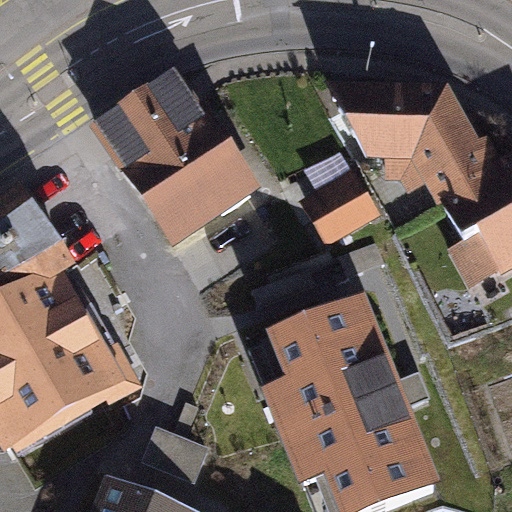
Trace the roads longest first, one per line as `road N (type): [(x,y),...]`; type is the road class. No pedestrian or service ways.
road 1 (tertiary): [(0,127),(136,37),(291,3)]
road 2 (tertiary): [(291,3),(398,8),(453,21),(511,60)]
